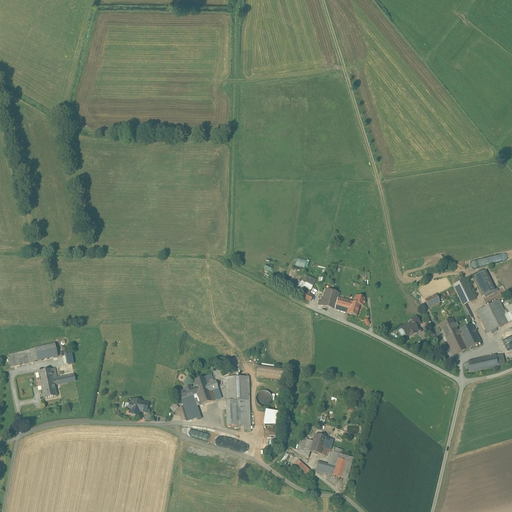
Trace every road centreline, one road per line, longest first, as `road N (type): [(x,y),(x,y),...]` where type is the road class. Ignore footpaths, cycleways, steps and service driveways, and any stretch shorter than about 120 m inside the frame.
road 1 (unclassified): [(0,443),(58,422),(165,426),(362,511)]
road 2 (track): [(0,250),(218,256),(312,307)]
road 3 (track): [(227,260),(236,0)]
road 4 (track): [(481,302),(468,274),(399,273),(377,179)]
road 5 (track): [(322,0),(377,179)]
road 6 (unclassified): [(312,307),(461,382)]
road 7 (unclassified): [(431,511),(461,382)]
